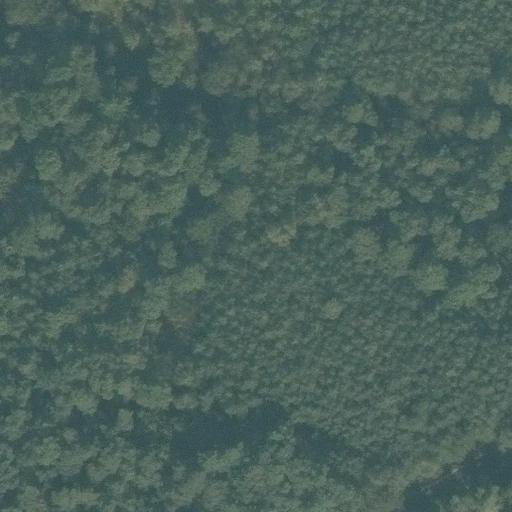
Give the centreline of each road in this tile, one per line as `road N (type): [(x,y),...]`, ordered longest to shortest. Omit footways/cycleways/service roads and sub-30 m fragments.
road 1 (track): [(0,200),(58,212),(102,254),(166,375),(174,511)]
road 2 (track): [(397,511),(511,448)]
